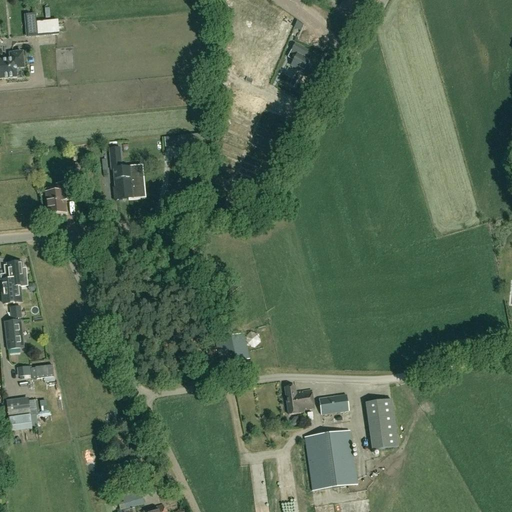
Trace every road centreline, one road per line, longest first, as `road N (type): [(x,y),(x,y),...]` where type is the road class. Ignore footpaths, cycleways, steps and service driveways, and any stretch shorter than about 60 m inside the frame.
road 1 (unclassified): [(63,233),(230,217),(267,204),(383,0)]
road 2 (unclassified): [(141,396),(272,377),(398,377)]
road 3 (unclassified): [(141,396),(63,233)]
road 4 (unclassified): [(195,511),(141,396)]
